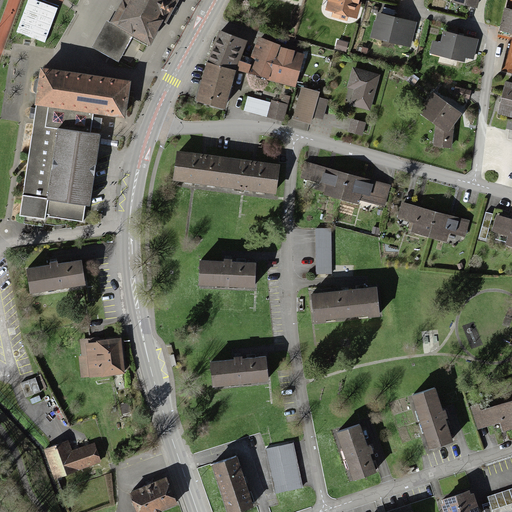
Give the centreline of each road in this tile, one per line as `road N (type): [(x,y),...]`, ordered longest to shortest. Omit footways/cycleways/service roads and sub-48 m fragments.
road 1 (primary): [(149,130),(131,206),(131,278),(146,355),(197,511)]
road 2 (residential): [(324,511),(290,347),(292,137)]
road 3 (residential): [(511,194),(292,137)]
road 4 (residential): [(511,450),(324,511)]
road 5 (primary): [(215,0),(149,130)]
road 6 (residential): [(292,137),(149,130)]
